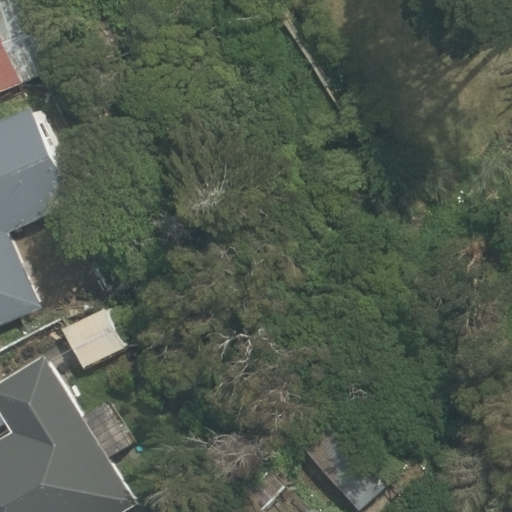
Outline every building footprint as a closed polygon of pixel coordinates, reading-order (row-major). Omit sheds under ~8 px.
[(0,0),(0,92),(65,66),(38,0),(0,0)] [(0,323),(49,302),(17,229),(85,196),(47,100),(0,121),(0,323)] [(138,344),(118,302),(72,324),(92,365),(138,344)] [(20,427),(0,438),(0,511),(128,511),(148,500),(118,453),(142,439),(116,398),(95,411),(57,348),(0,385),(0,389),(16,419),(20,427)] [(0,429),(16,419),(0,389),(0,429)]
